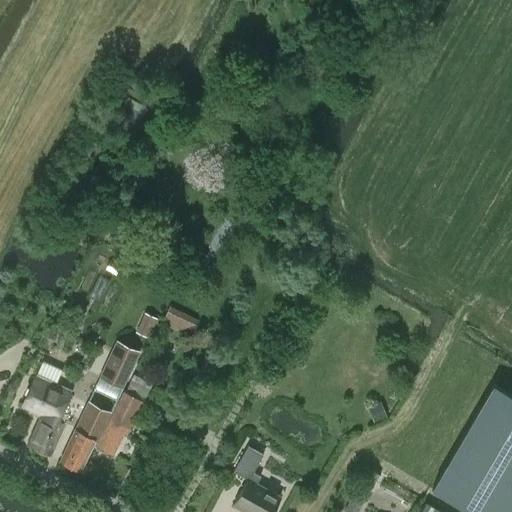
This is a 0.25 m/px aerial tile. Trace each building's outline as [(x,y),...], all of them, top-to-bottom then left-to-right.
[(199,320),(169,306),(164,317),(193,331),(199,320)] [(137,331),(149,337),(158,320),(146,314),(137,331)] [(115,345),(100,377),(122,388),(139,356),(115,345)] [(133,374),(124,391),(123,391),(99,440),(96,438),(75,428),(60,461),(80,470),(93,444),(112,454),(125,427),(131,430),(145,402),(143,401),(152,383),(133,374)] [(70,393),(34,377),(22,404),(42,414),(28,446),(49,455),(64,422),(58,420),(70,393)] [(511,511),(511,394),(493,384),(432,489),(471,511),(511,511)] [(373,420),(385,415),(379,400),(367,405),(373,420)] [(88,401),(75,428),(96,438),(109,411),(88,401)] [(233,470),(248,478),(233,504),(247,511),(271,511),(280,496),(256,482),(260,476),(252,472),(263,453),(247,444),(233,470)] [(344,511),(356,511),(378,474),(367,468),(343,511),(344,511)] [(441,511),(425,502),(419,511),(441,511)]
